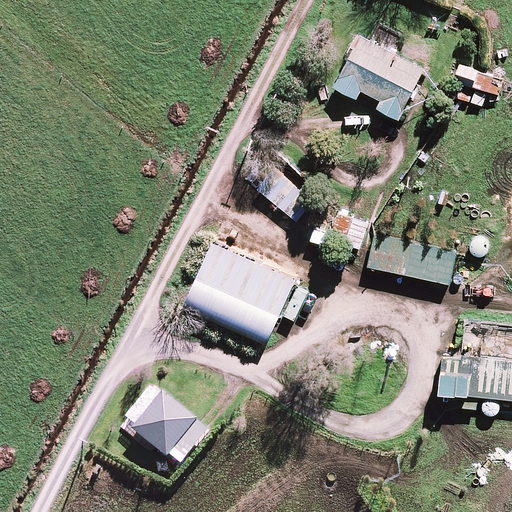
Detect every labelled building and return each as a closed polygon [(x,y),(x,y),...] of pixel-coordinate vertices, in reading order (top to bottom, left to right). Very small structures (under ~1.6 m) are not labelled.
[(425,64),(362,32),(336,84),(357,95),(361,87),(382,97),(378,106),(399,116),(425,64)] [(503,77),(457,61),(451,77),(497,94),(503,77)] [(486,93),(460,87),(457,98),(484,104),(486,93)] [(314,199),(277,169),(261,189),(298,219),(314,199)] [(369,222),(355,216),(345,241),(360,247),(369,222)] [(456,251),(376,233),(370,263),(449,281),(456,251)] [(296,275),(213,238),(185,302),(268,339),(296,275)] [(307,291),(296,287),(285,313),(295,317),(307,291)] [(479,408),(480,393),(511,395),(511,329),(466,325),(463,356),(443,355),(440,389),(464,391),(462,406),(479,408)] [(195,424),(162,396),(131,433),(165,461),(195,424)]
